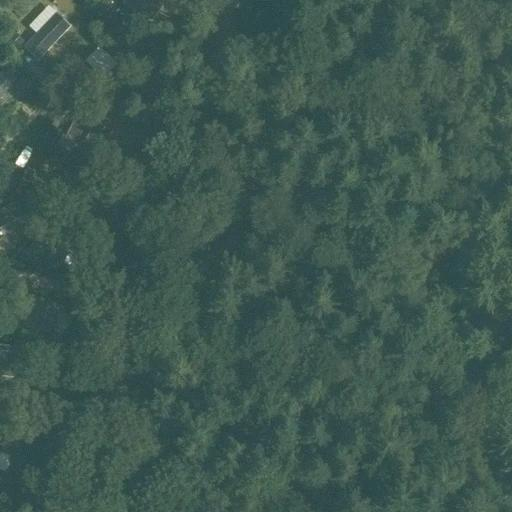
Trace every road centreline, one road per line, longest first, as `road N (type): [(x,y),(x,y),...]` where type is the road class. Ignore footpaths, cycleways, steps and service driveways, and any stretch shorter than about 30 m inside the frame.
road 1 (track): [(84,511),(226,0)]
road 2 (track): [(0,274),(39,280),(136,321)]
road 3 (unknown): [(151,267),(124,221),(79,172)]
